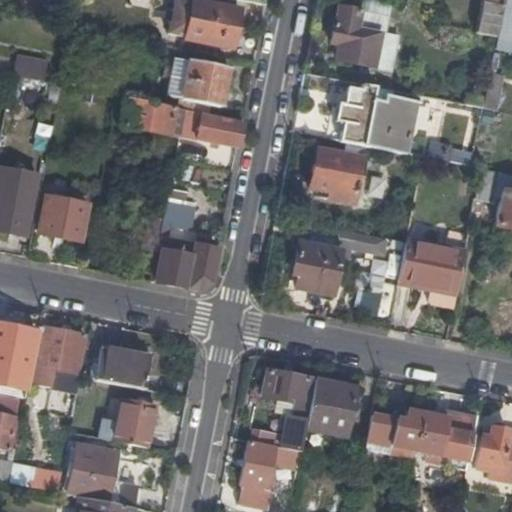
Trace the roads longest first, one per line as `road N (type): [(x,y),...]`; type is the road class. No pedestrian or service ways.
road 1 (residential): [(230,322),(293,0)]
road 2 (residential): [(230,322),(511,379)]
road 3 (residential): [(0,275),(230,322)]
road 4 (residential): [(190,511),(230,322)]
